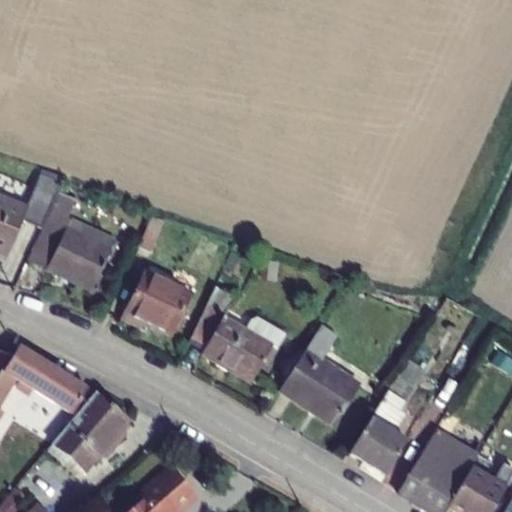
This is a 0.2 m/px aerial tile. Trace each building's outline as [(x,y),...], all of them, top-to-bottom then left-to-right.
[(26,218),(0,205),(0,263),(4,266),(21,230),(39,238),(60,195),(42,186),(26,218)] [(108,260),(45,230),(27,269),(90,299),(108,260)] [(147,281),(122,333),(136,340),(139,334),(168,347),(190,301),(147,281)] [(210,299),(181,352),(199,361),(196,366),(226,383),(249,342),(221,327),(230,310),(210,299)] [(267,353),(249,342),(226,383),(244,394),(267,353)] [(0,369),(0,408),(1,409),(18,381),(69,414),(83,390),(18,347),(2,371),(0,369)] [(298,360),(272,400),(316,428),(342,387),(298,360)] [(354,395),(342,387),(316,428),(329,436),(354,395)] [(90,395),(47,444),(79,472),(95,454),(101,459),(121,437),(115,432),(122,423),(90,395)] [(368,424),(344,463),(378,484),(391,463),(375,454),(387,435),(368,424)] [(436,430),(397,494),(426,511),(444,511),(445,511),(468,474),(479,456),(436,430)] [(148,493),(125,511),(178,511),(180,511),(177,507),(193,493),(172,469),(146,491),(148,493)] [(489,487),(468,474),(445,511),(491,511),(511,479),(499,471),(489,487)] [(511,511),(511,499),(503,511),(511,511)]
